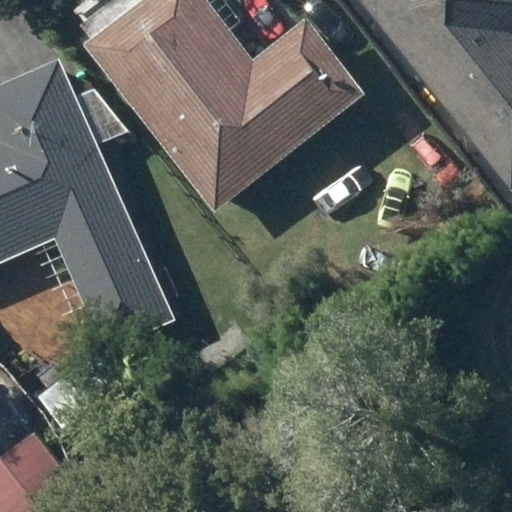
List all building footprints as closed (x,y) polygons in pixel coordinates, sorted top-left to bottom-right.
[(160,0),(99,49),(228,213),(379,95),(322,22),(269,64),(219,0),(160,0)] [(511,0),(371,0),(511,176),(511,0)] [(0,133),(2,139),(0,140),(0,269),(68,240),(118,353),(188,322),(73,61),(0,92),(0,133)] [(68,305),(78,331),(91,326),(82,300),(68,305)] [(303,330),(323,353),(347,333),(327,310),(303,330)] [(110,355),(48,401),(70,431),(132,384),(110,355)] [(301,391),(280,406),(290,420),(311,404),(301,391)] [(0,472),(0,506),(4,511),(101,511),(46,438),(0,472)]
